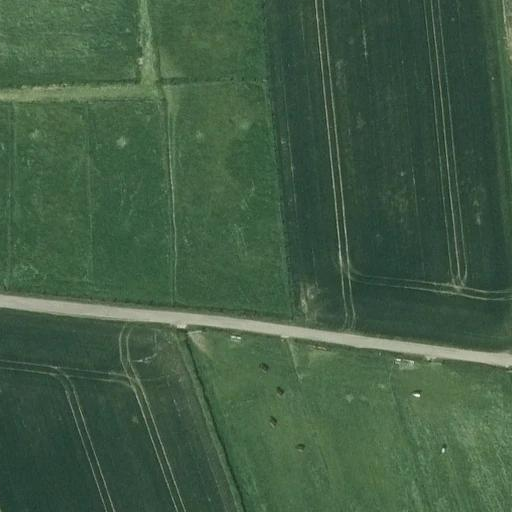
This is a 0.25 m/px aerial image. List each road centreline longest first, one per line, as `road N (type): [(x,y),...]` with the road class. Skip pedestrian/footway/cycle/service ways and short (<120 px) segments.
road 1 (track): [(0,298),(511,360)]
road 2 (track): [(511,124),(500,0)]
